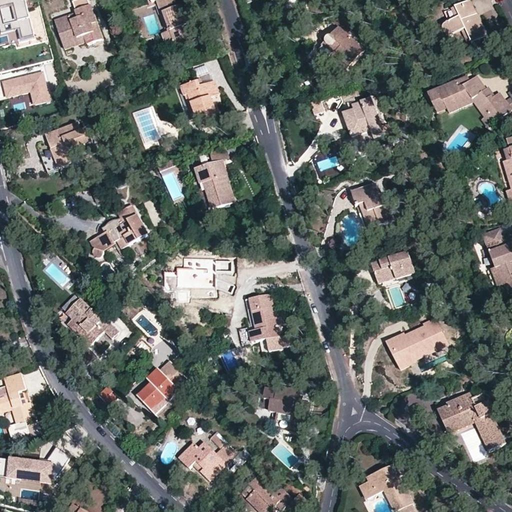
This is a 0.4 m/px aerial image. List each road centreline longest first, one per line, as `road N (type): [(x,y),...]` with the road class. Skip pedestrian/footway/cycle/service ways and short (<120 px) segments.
road 1 (residential): [(349,392),(226,0)]
road 2 (residential): [(178,511),(87,420),(55,373),(7,233)]
road 3 (residential): [(504,511),(380,424)]
